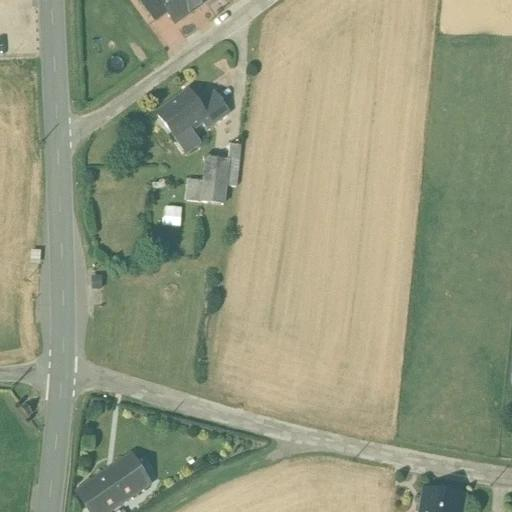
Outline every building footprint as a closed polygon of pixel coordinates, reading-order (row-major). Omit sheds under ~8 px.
[(137,0),(154,24),(167,14),(157,0),(137,0)] [(204,3),(201,0),(157,0),(167,14),(174,24),(204,3)] [(188,92),(155,115),(175,142),(184,154),(200,143),(191,130),(202,122),(206,129),(228,113),(214,93),(198,105),(188,92)] [(236,188),(240,146),(229,145),(228,160),(206,158),(204,182),(188,180),(186,202),(223,205),(224,187),(236,188)] [(32,414),(26,405),(21,409),(27,417),(32,414)] [(131,456),(85,487),(100,511),(110,511),(149,486),(131,456)] [(100,511),(85,487),(65,500),(72,511),(100,511)] [(460,511),(464,496),(424,489),(420,511),(460,511)]
